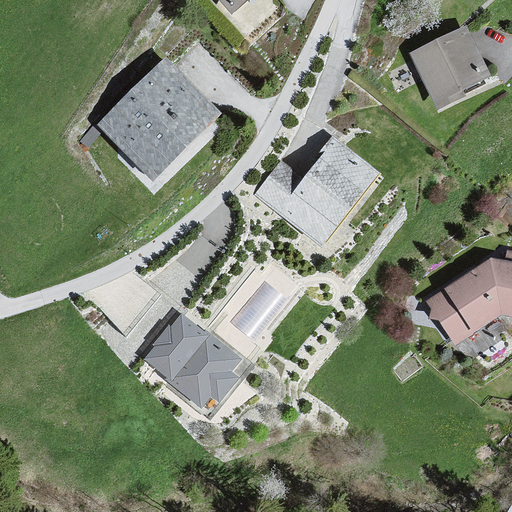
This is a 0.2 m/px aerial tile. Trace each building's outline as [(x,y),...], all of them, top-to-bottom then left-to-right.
[(279,0),(225,0),(250,26),(279,0)] [(511,85),(479,32),(423,58),(457,124),(511,93),(511,85)] [(180,66),(116,130),(176,190),(242,120),(180,66)] [(406,180),(341,138),(341,148),(316,186),(288,165),(263,198),(348,261),(406,180)] [(511,266),(500,264),(437,306),(475,364),(511,335),(511,266)] [(269,371),(194,323),(163,363),(236,419),(269,371)]
